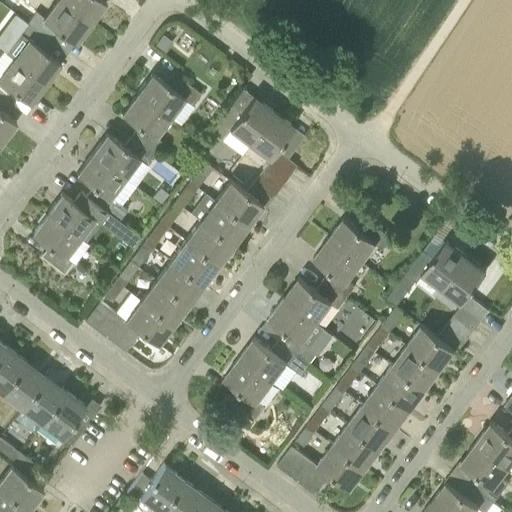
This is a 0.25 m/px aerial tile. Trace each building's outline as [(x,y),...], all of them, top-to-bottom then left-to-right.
[(75,41),(90,21),(62,0),(53,0),(42,15),(22,0),(5,0),(4,3),(27,21),(26,22),(51,39),(58,29),(75,41)] [(62,0),(90,21),(105,1),(103,0),(62,0)] [(11,57),(45,81),(60,61),(43,48),(51,39),(26,22),(19,32),(26,37),(11,57)] [(0,95),(6,99),(13,89),(30,102),(45,81),(11,57),(0,71),(0,95)] [(136,92),(169,117),(183,99),(190,103),(199,92),(175,74),(168,84),(151,72),(136,92)] [(130,134),(154,151),(161,141),(155,137),(169,117),(136,92),(120,112),(137,125),(130,134)] [(229,129),(248,143),(273,109),(253,94),(240,111),(230,104),(212,127),(224,135),(229,129)] [(0,141),(16,121),(0,109),(0,106),(6,99),(0,95),(0,141)] [(273,109),(248,143),(269,158),(276,149),(294,125),(273,109)] [(91,152),(124,177),(139,158),(145,163),(154,151),(130,134),(123,144),(106,132),(91,152)] [(296,164),(276,149),(269,158),(268,159),(288,174),(296,164)] [(86,194),(118,216),(121,218),(128,209),(110,196),(124,177),(91,152),(75,172),(92,185),(86,194)] [(288,174),(268,159),(260,169),(280,184),(288,174)] [(189,179),(197,185),(211,166),(203,160),(189,179)] [(280,184),(260,169),(253,180),(273,195),(280,184)] [(262,203),(245,190),(229,178),(213,198),(247,223),(262,203)] [(174,199),(182,205),(197,185),(189,179),(174,199)] [(273,195),(253,180),(245,190),(262,203),(265,205),(273,195)] [(108,229),(118,216),(86,194),(78,204),(61,192),(46,212),(80,237),(94,218),(108,229)] [(232,242),(247,223),(213,198),(198,218),(232,242)] [(159,219),(167,225),(182,205),(174,199),(159,219)] [(63,273),(72,261),(74,263),(88,244),(80,237),(46,212),(30,232),(47,245),(40,255),(63,273)] [(328,236),(362,261),(376,242),(382,247),(391,235),(368,218),(360,228),(343,215),(328,236)] [(217,263),(232,242),(198,218),(183,238),(217,263)] [(144,239),(152,245),(167,225),(159,219),(144,239)] [(140,233),(132,227),(124,238),(132,244),(140,233)] [(322,278),(346,296),(354,285),(347,280),(362,261),(328,236),(313,256),(329,269),(322,278)] [(202,283),(217,263),(183,238),(168,258),(202,283)] [(129,259),(137,265),(152,245),(144,239),(129,259)] [(421,273),(440,287),(465,254),(445,239),(432,255),(422,248),(404,271),(416,280),(421,273)] [(461,303),(468,293),(486,269),(465,254),(440,287),(461,303)] [(188,302),(202,283),(168,258),(153,278),(188,302)] [(114,279),(122,285),(137,265),(129,259),(114,279)] [(283,296),(317,321),(331,302),(337,307),(346,296),(322,278),(315,288),(298,275),(283,296)] [(138,298),(172,322),(188,302),(153,278),(139,297),(138,298)] [(122,285),(114,279),(103,294),(111,300),(122,285)] [(468,293),(461,303),(460,303),(480,318),(488,308),(468,293)] [(277,338),(301,355),(309,345),(302,340),(317,321),(283,296),(268,316),(285,329),(277,338)] [(172,322),(138,298),(123,318),(130,322),(140,330),(157,343),(172,322)] [(94,327),(109,307),(99,299),(84,319),(94,327)] [(480,318),(460,303),(452,313),(472,329),(480,318)] [(381,324),(389,330),(404,310),(396,304),(381,324)] [(109,307),(94,327),(105,335),(120,315),(109,307)] [(472,329),(452,313),(445,324),(465,339),(472,329)] [(120,315),(105,335),(115,342),(130,322),(123,318),(120,315)] [(130,322),(115,342),(125,350),(140,330),(130,322)] [(454,347),(437,334),(421,322),(405,342),(439,367),(454,347)] [(365,344),(374,350),(389,330),(381,324),(365,344)] [(445,324),(437,334),(454,347),(457,349),(465,339),(445,324)] [(238,356),(272,381),(286,362),(293,367),(301,355),(277,338),(270,348),(253,335),(238,356)] [(424,387),(439,367),(405,342),(391,362),(424,387)] [(0,350),(0,391),(25,359),(5,344),(0,350)] [(351,364),(359,370),(374,350),(365,344),(351,364)] [(232,399),(255,416),(264,405),(258,400),(272,381),(238,356),(223,376),(240,389),(232,399)] [(0,391),(20,406),(45,374),(25,359),(0,391)] [(409,407),(424,387),(391,362),(376,382),(409,407)] [(336,383),(344,389),(359,370),(351,364),(336,383)] [(20,406),(40,422),(65,389),(45,374),(20,406)] [(394,426),(409,407),(376,382),(360,402),(394,426)] [(321,403),(329,409),(344,389),(336,383),(321,403)] [(40,422),(70,444),(86,423),(76,416),(85,404),(65,389),(40,422)] [(379,447),(394,426),(360,402),(346,421),(379,447)] [(306,423),(314,429),(329,409),(321,403),(306,423)] [(34,423),(22,411),(4,428),(16,441),(34,423)] [(475,440),(511,467),(511,425),(507,432),(491,419),(475,440)] [(364,467),(379,447),(346,421),(330,442),(364,467)] [(295,438),(303,444),(314,429),(306,423),(295,438)] [(0,449),(14,460),(21,451),(0,435),(0,449)] [(470,482),(493,500),(501,489),(494,485),(508,466),(511,468),(511,467),(475,440),(460,460),(477,473),(470,482)] [(330,442),(315,462),(322,466),(332,474),(349,487),(364,467),(330,442)] [(286,471),(301,451),(291,443),(276,463),(286,471)] [(27,469),(33,461),(21,451),(14,460),(27,469)] [(301,451),(286,471),(297,479),(312,459),(301,451)] [(312,459),(297,479),(307,486),(322,466),(315,462),(312,459)] [(139,495),(159,509),(183,477),(163,462),(151,478),(141,471),(126,491),(136,499),(139,495)] [(0,487),(28,508),(43,488),(10,463),(0,476),(0,487)] [(322,466),(307,486),(317,494),(332,474),(322,466)] [(159,509),(162,511),(187,511),(203,491),(183,477),(159,509)] [(430,500),(446,511),(473,511),(478,506),(485,511),(493,500),(470,482),(462,492),(446,479),(430,500)] [(0,511),(24,511),(28,508),(0,487),(0,511)] [(187,511),(219,511),(223,507),(203,491),(187,511)] [(446,511),(430,500),(421,511),(446,511)]
